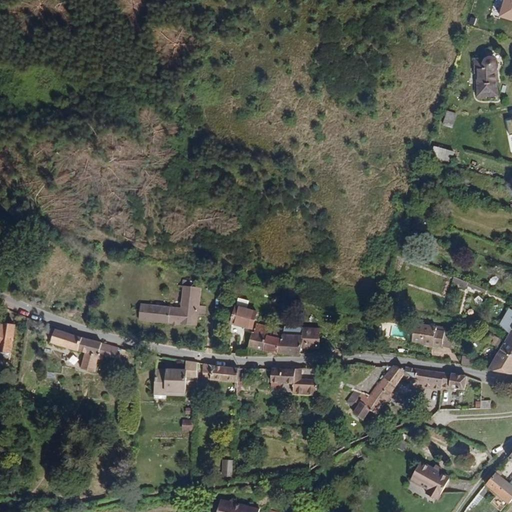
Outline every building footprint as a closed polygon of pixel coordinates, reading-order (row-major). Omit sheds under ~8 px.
[(497,94),(498,71),(502,71),(505,64),(507,59),(506,55),(504,51),(501,48),(498,47),(495,47),(491,48),(487,50),(484,55),(483,57),(476,56),(475,70),(478,70),(477,92),(497,94)] [(448,129),(453,114),(446,112),(441,126),(448,129)] [(448,162),(451,153),(433,146),(430,157),(448,162)] [(196,325),(197,313),(206,314),(206,307),(198,306),(199,287),(184,286),(182,309),(141,304),(140,319),(196,325)] [(248,328),(253,311),(243,308),(245,300),(234,297),(227,323),(248,328)] [(438,346),(440,327),(428,326),(428,328),(416,326),(416,323),(410,322),(408,340),(417,341),(417,344),(438,346)] [(267,338),(269,329),(253,325),(251,334),(261,337),(267,338)] [(312,347),(318,328),(280,327),(276,340),(274,352),(273,353),(295,354),(296,345),(312,347)] [(93,355),(96,344),(84,341),(50,330),(46,345),(92,358),(93,355)] [(511,353),(511,332),(507,331),(499,346),(511,353)] [(258,348),(261,337),(251,334),(249,333),(246,346),(258,348)] [(444,334),(442,346),(453,348),(455,336),(444,334)] [(274,352),(276,340),(267,338),(261,337),(258,348),(274,352)] [(112,360),(112,349),(96,344),(93,355),(112,360)] [(510,374),(511,369),(511,353),(499,346),(486,369),(510,374)] [(469,365),(471,355),(460,353),(459,364),(469,365)] [(181,393),(182,377),(193,377),(193,362),(183,361),(181,370),(163,370),(162,392),(163,392),(181,393)] [(233,391),(235,367),(199,363),(198,373),(206,374),(206,381),(227,383),(226,390),(233,391)] [(371,416),(397,377),(413,385),(418,385),(418,387),(437,391),(437,386),(439,372),(402,367),(400,369),(394,366),(389,365),(387,368),(368,395),(357,392),(351,401),(360,407),(354,416),(362,421),(367,412),(371,416)] [(316,374),(317,366),(291,369),(290,383),(290,392),(313,395),(316,374)] [(290,383),(291,369),(267,369),(268,380),(277,380),(277,383),(290,383)] [(162,392),(163,370),(151,370),(151,395),(163,395),(163,392),(162,392)] [(462,390),(464,375),(439,372),(437,386),(462,390)] [(488,409),(489,400),(479,399),(479,408),(488,409)] [(408,452),(411,445),(402,441),(399,448),(408,452)] [(222,459),(221,475),(231,475),(233,460),(222,459)] [(439,497),(449,475),(420,461),(411,479),(430,487),(428,492),(439,497)] [(511,492),(511,489),(492,474),(484,485),(505,502),(511,492)] [(240,511),(241,502),(214,500),(213,511),(240,511)] [(263,511),(254,511),(254,503),(241,502),(240,511),(263,511)]
